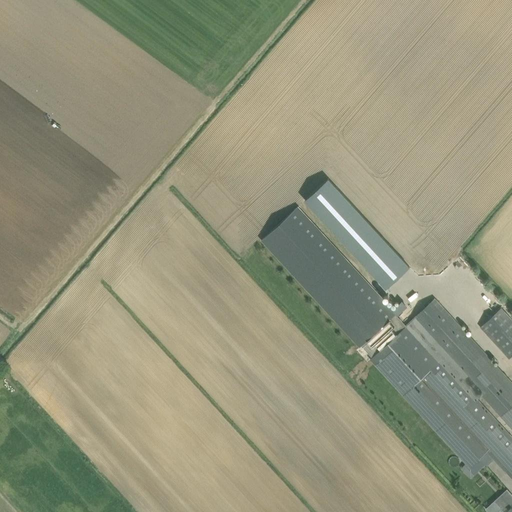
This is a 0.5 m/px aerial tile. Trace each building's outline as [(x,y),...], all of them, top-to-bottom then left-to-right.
[(328,178),(305,199),(387,288),(400,276),(410,267),(328,178)] [(297,208),(261,241),(360,347),(362,345),(373,357),(371,359),(404,395),(417,409),(466,462),(469,465),(478,457),(486,449),(509,475),(511,477),(511,436),(462,382),(449,368),(441,359),(440,360),(408,325),(407,326),(406,326),(406,325),(395,314),(396,314),(297,208)] [(414,318),(406,325),(406,326),(407,326),(408,325),(440,360),(441,359),(449,368),(462,382),(467,378),(511,427),(511,382),(435,298),(434,300),(414,318)] [(511,319),(501,308),(481,327),(498,346),(510,359),(511,357),(511,319)] [(504,511),(511,511),(511,494),(507,489),(501,495),(509,504),(504,508),(503,510),(504,511)]
